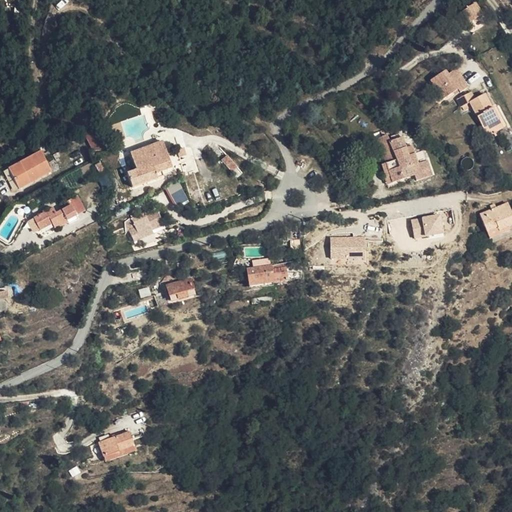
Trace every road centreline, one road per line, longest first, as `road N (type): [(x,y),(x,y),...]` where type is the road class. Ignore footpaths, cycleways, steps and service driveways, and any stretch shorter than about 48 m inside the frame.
road 1 (residential): [(0,389),(73,353),(120,263),(259,228),(282,209),(291,180)]
road 2 (track): [(436,0),(396,47),(286,117),(279,129),(291,180)]
